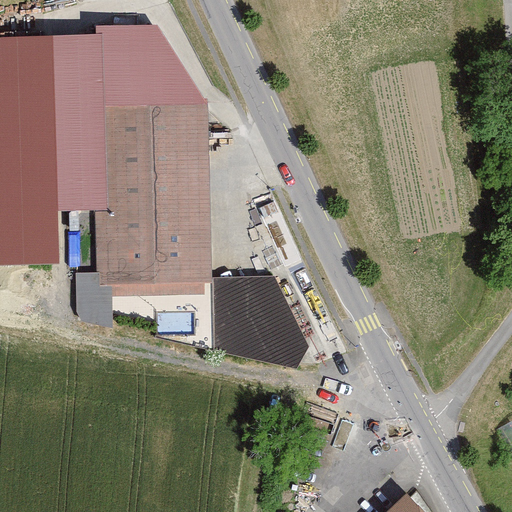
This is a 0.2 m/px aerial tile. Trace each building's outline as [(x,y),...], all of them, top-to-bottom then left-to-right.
[(97,21),(97,30),(104,29),(107,102),(209,99),(155,21),(97,21)] [(97,30),(0,32),(0,258),(62,256),(61,205),(94,204),(109,204),(107,102),(104,29),(97,30)] [(209,99),(107,102),(109,204),(94,204),(96,270),(99,270),(100,283),(111,283),(213,280),(209,99)] [(99,270),(96,270),(75,270),(78,317),(113,326),(111,283),(100,283),(99,270)] [(279,279),(213,280),(215,347),(297,363),(311,342),(279,279)] [(211,291),(113,295),(114,305),(158,304),(159,329),(205,328),(204,303),(212,302),(211,291)] [(417,511),(398,492),(377,511),(417,511)]
